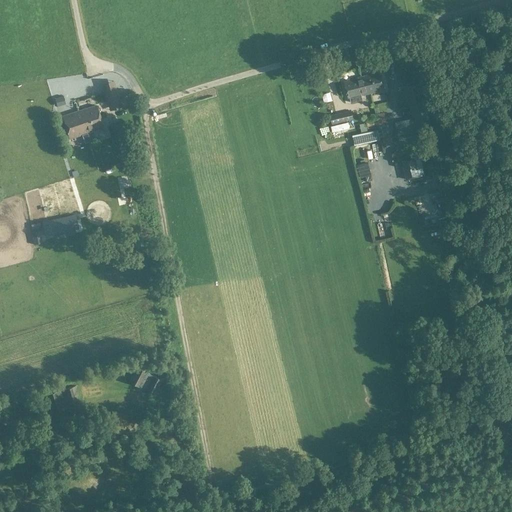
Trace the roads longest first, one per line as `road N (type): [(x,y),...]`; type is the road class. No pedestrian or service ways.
road 1 (track): [(506,0),(144,106),(129,75),(86,53),(73,0)]
road 2 (track): [(210,511),(210,466),(144,106)]
